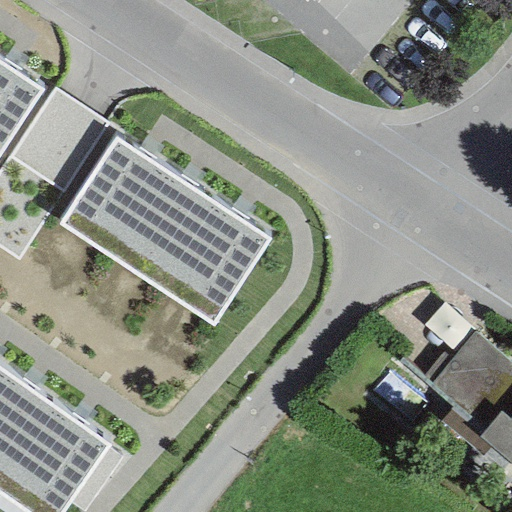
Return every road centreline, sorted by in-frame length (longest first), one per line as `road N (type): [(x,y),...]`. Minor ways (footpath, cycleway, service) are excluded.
road 1 (residential): [(414,216),(89,0)]
road 2 (residential): [(165,511),(414,216)]
road 3 (residential): [(414,216),(511,101)]
